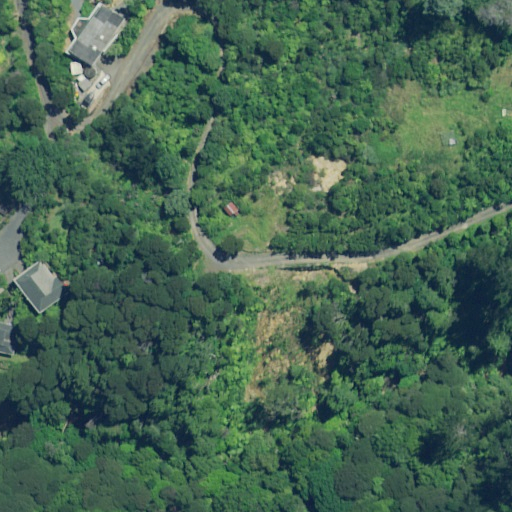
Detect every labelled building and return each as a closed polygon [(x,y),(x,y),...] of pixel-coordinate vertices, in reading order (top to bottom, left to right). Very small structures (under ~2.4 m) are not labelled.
[(93,19),(82,18),(75,30),(78,40),(71,51),(94,67),(127,19),(104,3),(93,19)] [(107,82),(100,77),(90,91),(97,96),(107,82)] [(96,99),(86,93),(80,103),(90,109),(96,99)] [(240,208),(229,197),(220,206),(231,217),(240,208)] [(260,229),(241,235),(244,247),(263,242),(260,229)] [(69,290),(42,257),(17,279),(44,311),(69,290)] [(21,327),(0,322),(0,351),(15,354),(21,327)]
